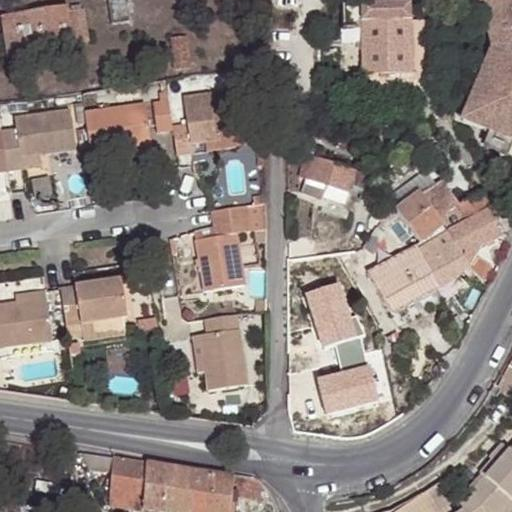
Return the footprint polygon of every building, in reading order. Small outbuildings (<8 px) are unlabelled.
[(129,14),(127,0),(107,0),(109,18),(129,14)] [(511,0),(481,0),(495,50),(466,122),(511,140),(511,0)] [(30,44),(31,53),(69,47),(68,39),(64,11),(64,7),(2,17),(5,47),(30,44)] [(407,22),(408,8),(344,7),(343,31),(361,32),(360,23),(407,22)] [(64,11),(68,39),(83,36),(80,10),(64,11)] [(409,22),(407,22),(360,23),(361,32),(361,78),(410,77),(409,22)] [(189,68),(185,38),(172,40),(175,69),(189,68)] [(7,56),(31,53),(30,44),(5,47),(7,56)] [(31,59),(31,53),(7,56),(5,47),(0,48),(0,54),(2,63),(31,59)] [(261,84),(261,65),(245,67),(246,85),(261,84)] [(410,97),(410,77),(361,78),(362,97),(410,97)] [(251,88),(226,92),(233,138),(201,143),(202,152),(259,146),(251,88)] [(169,127),(170,132),(173,155),(189,153),(188,144),(201,143),(233,138),(226,92),(181,99),(184,126),(169,127)] [(169,127),(165,102),(149,106),(153,133),(170,132),(169,127)] [(144,105),(82,114),(88,155),(119,152),(151,148),(144,105)] [(14,130),(0,132),(0,133),(0,136),(6,173),(22,171),(21,167),(20,161),(39,158),(39,152),(46,151),(47,156),(75,152),(68,111),(12,120),(14,130)] [(153,158),(151,148),(119,152),(120,162),(153,158)] [(20,161),(21,167),(40,164),(39,158),(20,161)] [(307,181),(310,160),(307,159),(302,179),(307,181)] [(348,195),(349,191),(354,174),(310,160),(307,181),(327,189),(348,195)] [(349,191),(361,194),(366,177),(354,174),(349,191)] [(371,205),(377,182),(366,177),(361,194),(361,202),(371,205)] [(323,202),(327,189),(307,181),(303,194),(323,202)] [(449,236),(489,214),(481,196),(456,207),(439,187),(419,197),(444,230),(449,236)] [(251,198),(253,206),(262,204),(262,196),(251,198)] [(444,230),(419,197),(394,213),(419,246),(444,230)] [(236,235),(254,233),(255,245),(263,245),(262,204),(253,206),(208,214),(213,231),(214,238),(194,242),(202,294),(245,287),(236,235)] [(378,225),(394,213),(386,204),(370,214),(378,225)] [(477,252),(500,239),(489,214),(449,236),(465,268),(477,252)] [(214,238),(213,231),(193,233),(194,242),(214,238)] [(370,257),(384,236),(375,231),(361,252),(370,257)] [(455,282),(465,268),(449,236),(420,254),(436,292),(455,282)] [(413,304),(436,292),(420,254),(417,250),(368,276),(390,316),(413,304)] [(287,263),(286,287),(309,287),(309,264),(287,263)] [(57,288),(62,327),(79,324),(120,319),(125,318),(119,279),(57,288)] [(339,284),(308,295),(324,346),(337,343),(361,338),(364,337),(358,317),(350,319),(339,284)] [(13,296),(15,304),(46,298),(45,291),(13,296)] [(421,318),(441,308),(436,292),(413,304),(421,318)] [(46,298),(15,304),(0,306),(0,349),(53,340),(46,298)] [(287,376),(309,375),(307,312),(285,313),(287,376)] [(237,315),(202,320),(204,336),(200,336),(205,374),(207,392),(247,386),(237,315)] [(154,326),(152,316),(135,318),(136,328),(154,326)] [(120,319),(79,324),(82,341),(122,335),(120,319)] [(205,374),(200,336),(191,338),(196,375),(205,374)] [(365,367),(361,338),(337,343),(341,372),(365,367)] [(511,363),(499,389),(511,395),(511,363)] [(341,372),(318,378),(324,413),(379,400),(371,366),(365,367),(341,372)] [(23,445),(7,444),(5,460),(19,463),(23,445)] [(491,458),(494,462),(496,459),(499,463),(511,449),(504,444),(491,458)] [(23,445),(19,463),(18,469),(37,471),(42,448),(23,445)] [(496,459),(494,462),(482,475),(485,479),(471,494),(474,497),(483,511),(501,511),(511,501),(511,450),(511,449),(499,463),(496,459)] [(85,469),(113,475),(115,461),(115,460),(82,455),(85,469)] [(154,511),(229,511),(232,494),(232,480),(147,466),(115,461),(113,475),(108,507),(136,511),(141,511),(141,510),(154,511)] [(274,511),(279,511),(276,503),(262,484),(249,478),(234,476),(232,480),(232,494),(273,508),(274,511)] [(483,511),(474,497),(458,508),(461,511),(483,511)]
